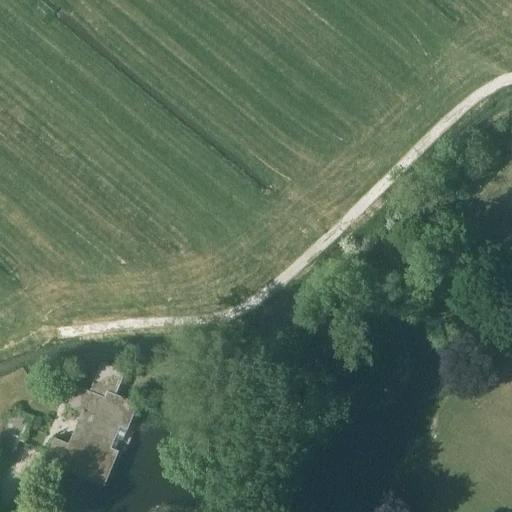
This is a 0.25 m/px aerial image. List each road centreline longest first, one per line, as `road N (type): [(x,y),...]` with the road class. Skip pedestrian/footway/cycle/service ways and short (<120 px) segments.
road 1 (track): [(511,77),(496,79),(414,149),(335,233),(238,313),(57,332)]
road 2 (track): [(272,511),(293,373),(285,358)]
